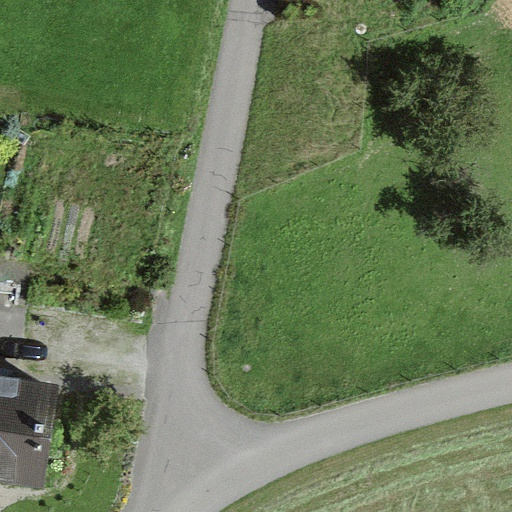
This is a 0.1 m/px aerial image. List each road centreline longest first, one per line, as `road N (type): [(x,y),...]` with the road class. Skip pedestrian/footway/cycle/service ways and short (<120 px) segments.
road 1 (unclassified): [(184,473),(184,336),(252,0)]
road 2 (unclassified): [(511,385),(184,473)]
